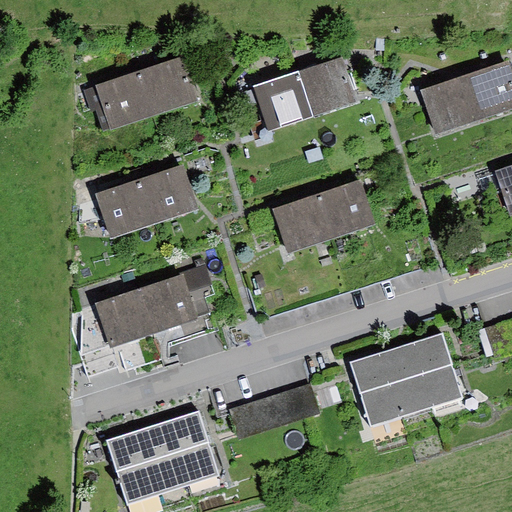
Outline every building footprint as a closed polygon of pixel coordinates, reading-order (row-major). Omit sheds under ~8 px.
[(199,101),(184,57),(140,72),(156,116),(199,101)] [(343,59),(299,73),(314,118),(358,104),(343,59)] [(511,110),(511,75),(508,63),(469,76),(483,120),(511,110)] [(156,116),(140,72),(94,88),(109,133),(156,116)] [(299,73),(255,86),(269,132),(314,118),(299,73)] [(483,120),(469,76),(421,91),(435,136),(483,120)] [(511,214),(511,166),(494,172),(509,216),(511,214)] [(197,209),(184,167),(142,180),(156,224),(197,209)] [(156,224),(142,180),(97,196),(110,238),(156,224)] [(361,181),(320,195),(335,239),(376,225),(361,181)] [(320,195),(273,211),(288,255),(335,239),(320,195)] [(422,243),(261,293),(269,319),(430,269),(422,243)] [(213,294),(205,270),(134,292),(148,338),(201,322),(194,300),(213,294)] [(148,338),(134,292),(94,304),(95,309),(82,313),(94,351),(109,346),(110,350),(148,338)] [(511,319),(485,328),(495,358),(511,352),(511,319)] [(460,404),(442,342),(411,351),(429,413),(460,404)] [(429,413),(411,351),(379,360),(397,422),(429,413)] [(397,422),(379,360),(348,369),(366,431),(397,422)] [(309,392),(230,415),(238,442),(317,420),(309,392)] [(213,482),(194,420),(164,429),(182,491),(213,482)] [(182,491),(164,429),(133,438),(151,500),(182,491)] [(151,500),(133,438),(102,446),(120,509),(151,500)]
